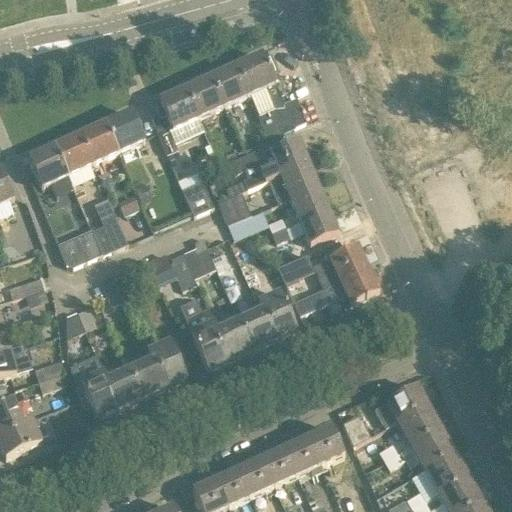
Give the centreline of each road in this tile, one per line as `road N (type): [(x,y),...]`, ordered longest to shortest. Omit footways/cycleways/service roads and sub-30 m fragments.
road 1 (residential): [(78,511),(444,349)]
road 2 (unclassified): [(444,349),(309,36),(274,0)]
road 3 (unclassified): [(74,42),(234,0)]
road 4 (unclassified): [(511,477),(444,349)]
